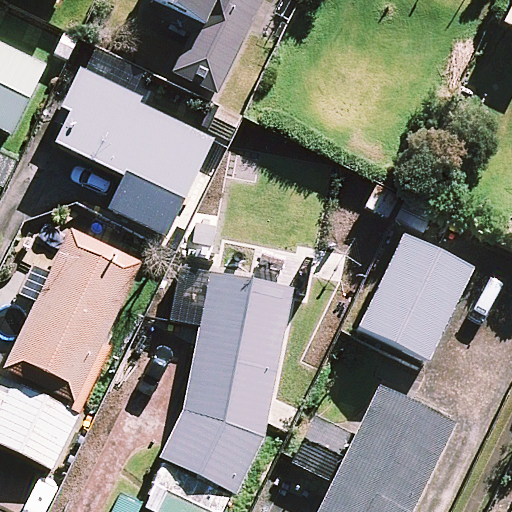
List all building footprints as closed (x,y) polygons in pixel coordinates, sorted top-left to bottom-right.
[(152,0),(151,3),(197,26),(170,79),(212,100),(262,0),(152,0)] [(511,4),(501,27),(511,32),(511,4)] [(0,132),(10,138),(44,69),(0,47),(0,132)] [(164,239),(209,144),(134,107),(140,95),(80,66),(58,114),(67,118),(53,147),(123,180),(108,212),(164,239)] [(308,157),(278,163),(291,220),(321,214),(308,157)] [(138,271),(71,236),(0,370),(0,445),(59,477),(118,364),(96,352),(138,271)] [(470,271),(400,238),(357,331),(426,364),(470,271)] [(172,324),(195,328),(182,408),(138,511),(141,511),(230,511),(266,445),(294,289),(210,274),(208,286),(180,280),(172,324)] [(308,418),(286,466),(325,484),(312,511),(405,511),(446,426),(376,393),(354,439),(308,418)]
